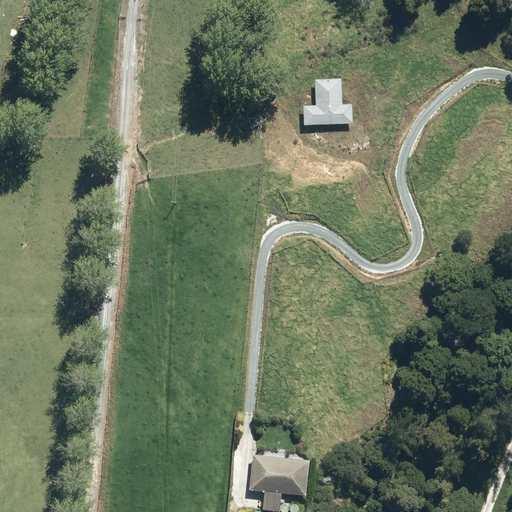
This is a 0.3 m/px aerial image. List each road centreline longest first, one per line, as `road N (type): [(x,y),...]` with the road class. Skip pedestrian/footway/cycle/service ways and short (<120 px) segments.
road 1 (track): [(251,447),(265,255),(302,231),(321,234),(358,271),(398,272),(412,257),(413,234),(392,179),(409,135),(445,93),(478,83),(511,89)]
road 2 (track): [(86,511),(122,175),(130,0)]
